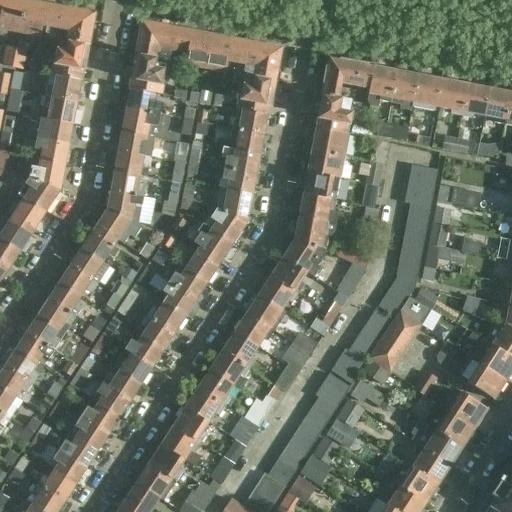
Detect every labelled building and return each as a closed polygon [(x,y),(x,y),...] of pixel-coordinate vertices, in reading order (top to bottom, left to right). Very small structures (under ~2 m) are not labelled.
[(0,0),(0,17),(0,18),(0,29),(18,33),(24,4),(10,1),(9,0),(0,0)] [(57,29),(60,8),(44,5),(38,5),(38,6),(24,4),(18,33),(39,37),(41,26),(57,29)] [(67,42),(87,46),(93,14),(74,11),(71,8),(65,7),(63,8),(60,8),(57,29),(69,31),(67,42)] [(136,55),(155,59),(158,48),(170,50),(174,30),(173,30),(171,27),(164,26),(162,27),(142,24),(136,55)] [(174,30),(170,50),(186,53),(184,64),(205,68),(211,39),(197,36),(197,35),(196,35),(191,33),(174,30)] [(244,64),(248,44),(231,41),(225,41),(211,39),(205,68),(225,72),(227,61),(244,64)] [(55,50),(51,75),(80,81),(87,46),(67,42),(65,51),(55,50)] [(244,64),(256,67),(254,79),(274,83),(280,48),(277,48),(277,49),(260,46),(259,44),(252,42),(250,44),(248,44),(244,64)] [(11,68),(13,59),(14,50),(6,48),(2,66),(11,68)] [(14,50),(13,59),(23,61),(25,52),(14,50)] [(136,55),(129,91),(154,96),(159,97),(164,70),(154,68),(155,59),(136,55)] [(13,59),(11,68),(21,70),(23,61),(13,59)] [(321,96),(348,101),(348,100),(337,98),(339,84),(368,89),(367,94),(366,102),(366,103),(373,67),(328,59),(321,96)] [(395,71),(373,67),(366,103),(369,108),(377,109),(378,101),(389,103),(395,71)] [(417,75),(395,71),(389,103),(399,105),(398,109),(409,111),(410,107),(411,108),(417,75)] [(0,74),(0,95),(5,97),(9,76),(0,74)] [(22,76),(12,74),(9,90),(17,92),(18,88),(20,89),(22,76)] [(49,75),(47,86),(45,97),(76,103),(80,81),(51,75),(49,75)] [(440,80),(417,75),(411,108),(434,112),(435,107),(440,80)] [(267,117),(274,83),(254,79),(252,87),(242,86),(237,112),(242,113),(267,117)] [(435,107),(436,107),(450,110),(449,115),(461,117),(467,85),(440,80),(435,107)] [(489,89),(467,85),(461,117),(471,119),(472,114),(483,116),(489,89)] [(200,95),(198,105),(207,107),(209,97),(211,89),(201,87),(200,95)] [(511,93),(489,89),(483,116),(494,119),(493,123),(504,125),(511,93)] [(4,113),(13,115),(17,92),(9,90),(4,113)] [(129,91),(126,111),(157,117),(159,105),(153,104),(154,96),(129,91)] [(200,95),(190,93),(188,103),(198,105),(200,95)] [(215,93),(212,107),(221,108),(223,95),(215,93)] [(321,96),(315,129),(347,135),(351,112),(346,111),(348,101),(321,96)] [(72,125),(76,103),(45,97),(40,119),(72,125)] [(162,117),(182,121),(192,123),(195,111),(184,109),(183,114),(163,110),(162,117)] [(146,138),(149,127),(155,128),(157,117),(126,111),(121,134),(146,138)] [(205,113),(198,112),(196,124),(203,125),(205,113)] [(264,136),(267,117),(242,113),(240,121),(234,119),(232,130),(264,136)] [(14,119),(4,117),(1,132),(16,135),(16,132),(12,131),(14,119)] [(68,145),(72,125),(40,119),(36,139),(68,145)] [(179,136),(189,138),(192,123),(182,121),(179,136)] [(206,126),(203,126),(203,125),(196,124),(193,137),(204,139),(206,126)] [(387,126),(384,138),(393,140),(396,128),(387,126)] [(343,157),(347,135),(315,129),(311,151),(343,157)] [(232,130),(231,131),(230,140),(224,139),(222,149),(260,156),(264,136),(232,130)] [(1,133),(0,133),(0,134),(0,151),(7,154),(11,135),(16,136),(16,135),(1,132),(1,133)] [(121,134),(118,154),(149,159),(151,148),(145,147),(146,138),(121,134)] [(454,153),(456,140),(444,137),(441,151),(454,153)] [(500,144),(498,155),(511,143),(506,138),(502,137),(500,144)] [(64,165),(68,145),(36,139),(34,150),(41,151),(40,160),(64,165)] [(456,140),(454,153),(466,156),(468,142),(456,140)] [(386,144),(376,142),(372,163),(382,165),(386,144)] [(201,145),(191,143),(188,163),(197,165),(201,145)] [(479,144),(476,156),(494,159),(498,155),(500,144),(486,146),(479,144)] [(256,176),(260,156),(222,149),(220,159),(226,160),(224,170),(256,176)] [(9,154),(7,154),(0,151),(0,165),(7,169),(9,162),(7,162),(9,154)] [(339,179),(343,157),(311,151),(307,173),(339,179)] [(118,154),(114,174),(139,178),(140,169),(147,171),(149,159),(118,154)] [(172,163),(174,164),(184,166),(185,159),(173,156),(172,163)] [(59,191),(64,165),(40,160),(38,168),(31,167),(29,178),(59,191)] [(185,176),(195,178),(197,165),(188,163),(185,176)] [(371,164),(368,163),(364,184),(377,187),(382,165),(372,163),(371,164)] [(170,184),(180,186),(184,166),(174,164),(170,184)] [(409,205),(429,209),(436,171),(410,166),(403,203),(409,205)] [(498,180),(511,182),(511,171),(499,169),(498,180)] [(252,196),(256,176),(224,170),(222,181),(228,182),(227,191),(252,196)] [(307,173),(303,195),(334,201),(337,190),(332,189),(334,179),(339,180),(339,179),(307,173)] [(114,174),(110,193),(142,199),(144,188),(137,186),(139,178),(114,174)] [(22,188),(17,195),(46,213),(59,191),(29,178),(22,188)] [(194,188),(184,186),(181,199),(191,201),(194,188)] [(439,187),(436,204),(450,206),(453,190),(439,187)] [(170,191),(168,204),(175,206),(177,206),(179,192),(170,191)] [(247,223),(252,196),(227,191),(225,201),(218,200),(216,211),(247,223)] [(351,191),(348,205),(364,209),(369,210),(373,210),(376,196),(351,191)] [(110,193),(107,211),(131,221),(131,222),(137,225),(137,223),(140,209),(142,199),(110,193)] [(13,203),(6,212),(34,231),(46,213),(17,195),(23,200),(19,207),(13,203)] [(303,195),(299,217),(335,224),(337,214),(332,213),(334,201),(303,195)] [(198,203),(191,201),(181,199),(179,211),(196,214),(198,203)] [(173,219),(175,206),(168,204),(162,203),(160,217),(173,219)] [(406,217),(427,221),(429,209),(409,205),(406,217)] [(434,208),(432,225),(456,229),(457,223),(449,222),(450,211),(434,208)] [(364,209),(361,229),(374,232),(378,211),(373,210),(369,210),(364,209)] [(107,211),(96,228),(94,230),(122,248),(129,238),(134,240),(141,228),(131,222),(131,221),(107,211)] [(233,245),(247,223),(216,211),(210,221),(216,224),(211,231),(233,245)] [(0,238),(20,252),(31,236),(32,233),(5,215),(3,217),(0,221),(0,238)] [(299,217),(295,239),(325,252),(327,237),(332,238),(335,224),(299,217)] [(427,221),(406,217),(404,229),(424,233),(427,221)] [(177,219),(171,229),(178,234),(185,224),(177,219)] [(221,264),(233,245),(211,231),(202,225),(197,233),(200,236),(195,244),(193,246),(221,264)] [(431,225),(427,246),(443,250),(448,229),(431,225)] [(424,233),(404,229),(402,241),(422,245),(424,233)] [(94,230),(81,250),(103,264),(108,257),(114,261),(122,248),(94,230)] [(167,234),(157,251),(161,254),(164,248),(167,250),(174,239),(167,234)] [(0,263),(9,269),(20,252),(0,238),(0,263)] [(325,252),(295,239),(294,240),(283,258),(307,273),(306,274),(314,278),(320,268),(317,266),(325,254),(325,252)] [(400,253),(420,257),(422,245),(402,241),(400,253)] [(147,261),(155,249),(146,244),(139,256),(147,261)] [(336,257),(352,264),(365,270),(370,257),(341,245),(336,257)] [(207,284),(219,267),(221,264),(193,246),(191,249),(185,259),(190,262),(186,270),(207,284)] [(511,285),(511,262),(505,261),(505,262),(427,247),(423,268),(435,270),(435,272),(451,275),(452,269),(436,266),(438,256),(462,260),(461,266),(504,275),(504,272),(511,273),(511,285)] [(81,250),(70,266),(99,285),(104,276),(98,271),(103,264),(81,250)] [(157,251),(150,262),(159,268),(166,257),(161,254),(157,251)] [(420,257),(400,253),(397,265),(418,269),(420,257)] [(283,258),(271,277),(299,295),(305,286),(301,283),(306,274),(307,273),(283,258)] [(0,282),(9,269),(0,263),(0,282)] [(395,277),(396,278),(414,289),(414,288),(418,269),(397,265),(395,277)] [(70,266),(59,283),(82,297),(86,291),(92,295),(99,285),(70,266)] [(365,271),(356,266),(339,294),(348,300),(365,271)] [(125,267),(120,275),(132,283),(137,274),(125,267)] [(423,268),(421,280),(433,283),(435,272),(435,270),(423,268)] [(145,285),(152,273),(145,269),(138,281),(145,285)] [(196,301),(207,284),(186,270),(181,277),(175,274),(169,283),(196,301)] [(110,293),(113,295),(114,294),(121,299),(132,283),(120,275),(119,277),(120,278),(119,284),(117,282),(110,293)] [(271,277),(259,296),(282,311),(288,302),(292,305),(299,295),(271,277)] [(407,299),(408,298),(414,289),(396,278),(390,288),(407,299)] [(59,283),(48,300),(76,318),(82,309),(76,305),(82,297),(59,283)] [(185,318),(196,301),(169,283),(163,292),(169,296),(164,304),(185,318)] [(401,308),(407,299),(390,288),(383,297),(401,308)] [(414,301),(431,310),(437,299),(420,290),(414,301)] [(137,296),(130,292),(124,301),(131,306),(137,296)] [(106,306),(113,311),(121,299),(114,294),(113,295),(106,306)] [(327,313),(335,318),(341,308),(342,309),(348,300),(339,294),(338,294),(332,303),(333,304),(327,313)] [(259,296),(246,314),(274,332),(286,314),(282,311),(259,296)] [(394,318),(399,311),(401,308),(383,297),(377,307),(394,318)] [(407,299),(401,308),(399,311),(419,325),(430,310),(408,298),(407,299)] [(48,300),(37,317),(60,331),(65,323),(71,327),(76,318),(48,300)] [(116,313),(123,318),(131,306),(124,301),(116,313)] [(481,302),(479,312),(495,315),(496,305),(481,302)] [(174,334),(185,318),(164,304),(159,311),(153,307),(147,316),(174,334)] [(385,332),(390,325),(392,321),(375,310),(368,321),(385,332)] [(390,325),(411,339),(420,326),(419,325),(399,311),(394,318),(392,321),(390,325)] [(335,318),(327,313),(320,323),(328,328),(335,318)] [(246,314),(234,333),(258,348),(263,340),(267,342),(274,332),(246,314)] [(163,350),(174,334),(147,316),(141,325),(136,333),(163,350)] [(37,317),(26,333),(54,351),(60,343),(54,339),(60,331),(37,317)] [(106,323),(97,317),(90,327),(99,333),(106,323)] [(378,343),(382,336),(385,332),(368,321),(361,332),(378,343)] [(382,336),(404,351),(411,339),(390,325),(385,332),(382,336)] [(482,340),(511,360),(511,330),(507,330),(504,328),(503,327),(502,329),(493,325),(482,340)] [(115,331),(108,326),(101,336),(109,341),(115,331)] [(82,338),(91,345),(99,333),(90,327),(90,328),(89,327),(82,338)] [(292,343),(297,347),(311,355),(322,338),(308,329),(306,331),(303,330),(300,334),(298,333),(292,343)] [(371,353),(374,348),(378,343),(361,332),(355,342),(371,353)] [(26,333),(16,350),(37,365),(41,359),(46,362),(54,351),(26,333)] [(152,368),(163,350),(136,333),(135,334),(141,338),(137,344),(131,340),(124,351),(152,368)] [(234,333),(221,353),(249,371),(255,361),(251,358),(258,348),(234,333)] [(504,383),(511,370),(511,360),(482,340),(471,333),(467,340),(478,347),(470,359),(478,365),(504,383)] [(107,340),(108,341),(109,341),(101,336),(94,346),(101,350),(107,340)] [(382,336),(378,343),(374,348),(396,362),(404,351),(382,336)] [(364,364),(367,360),(371,353),(355,342),(348,353),(364,364)] [(297,347),(292,343),(280,361),(287,366),(286,366),(298,374),(304,364),(311,355),(297,347)] [(374,348),(371,353),(367,360),(368,361),(388,374),(396,362),(374,348)] [(16,350),(4,366),(15,374),(32,385),(37,378),(31,375),(37,365),(16,350)] [(364,364),(348,353),(344,350),(337,361),(357,374),(364,364)] [(84,357),(76,351),(69,361),(78,366),(84,357)] [(140,386),(152,368),(124,351),(117,361),(112,368),(119,372),(140,386)] [(440,352),(436,358),(436,364),(445,369),(451,360),(440,352)] [(221,353),(209,371),(232,386),(240,392),(247,382),(243,379),(249,371),(221,353)] [(94,363),(86,358),(78,370),(88,376),(88,375),(87,374),(94,363)] [(60,372),(70,378),(78,366),(69,361),(68,363),(67,362),(60,372)] [(357,374),(337,361),(330,372),(350,385),(357,374)] [(389,375),(388,374),(368,361),(360,373),(382,387),(389,375)] [(492,402),(504,383),(478,365),(465,384),(492,402)] [(4,366),(0,372),(0,387),(15,398),(19,392),(24,396),(32,385),(15,374),(4,366)] [(282,392),(285,394),(298,374),(286,366),(273,386),(273,387),(282,392)] [(78,370),(68,386),(75,391),(77,392),(88,376),(78,370)] [(209,371),(197,390),(224,408),(230,398),(227,395),(232,386),(209,371)] [(129,403),(140,386),(119,372),(114,379),(107,376),(101,385),(129,403)] [(425,373),(413,391),(425,399),(437,380),(425,373)] [(321,386),(341,399),(348,389),(328,376),(321,386)] [(383,397),(359,382),(349,397),(361,405),(365,400),(376,408),(383,397)] [(46,395),(47,396),(55,401),(62,389),(53,384),(46,395)] [(118,420),(129,403),(101,385),(91,401),(97,406),(118,420)] [(64,408),(75,391),(68,386),(57,403),(64,408)] [(317,399),(334,410),(341,399),(321,386),(314,396),(317,399)] [(0,387),(0,412),(10,419),(16,409),(10,405),(15,398),(0,387)] [(265,396),(261,403),(260,404),(269,410),(282,392),(273,387),(266,397),(265,396)] [(197,390),(185,409),(208,424),(214,415),(217,418),(224,408),(197,390)] [(459,394),(447,413),(473,430),(486,411),(459,394)] [(40,407),(47,412),(55,401),(47,396),(40,407)] [(310,409),(327,421),(334,410),(317,399),(310,409)] [(255,400),(242,419),(257,429),(269,410),(260,404),(261,403),(255,400)] [(334,419),(335,420),(351,430),(363,411),(346,401),(334,419)] [(46,420),(53,425),(64,408),(57,403),(46,420)] [(461,449),(473,430),(447,413),(434,404),(422,423),(435,432),(461,449)] [(86,409),(80,419),(107,436),(118,420),(97,406),(92,413),(86,409)] [(185,409),(172,428),(200,445),(206,436),(202,433),(208,424),(185,409)] [(303,420),(320,431),(327,421),(310,409),(303,420)] [(0,412),(0,425),(3,428),(10,419),(0,412)] [(228,437),(245,449),(257,429),(242,419),(241,418),(228,437)] [(39,424),(32,419),(25,429),(32,433),(39,424)] [(96,454),(107,436),(80,419),(74,428),(68,436),(96,454)] [(296,430),(313,442),(320,431),(303,420),(296,430)] [(325,436),(348,451),(358,434),(351,430),(335,420),(325,436)] [(50,429),(43,424),(35,437),(42,441),(50,429)] [(172,428),(160,447),(183,461),(195,469),(200,460),(193,456),(200,445),(172,428)] [(33,435),(32,434),(32,433),(25,429),(18,440),(26,445),(33,435)] [(290,441),(307,452),(313,442),(296,430),(290,441)] [(435,432),(423,451),(449,468),(461,449),(435,432)] [(85,470),(96,454),(68,436),(58,452),(85,470)] [(24,453),(31,458),(42,441),(35,437),(24,453)] [(311,456),(328,467),(339,449),(322,438),(311,456)] [(283,451),(300,463),(307,452),(290,441),(283,451)] [(221,459),(225,462),(233,466),(241,453),(230,446),(221,459)] [(160,447),(148,466),(175,483),(181,474),(177,471),(183,461),(160,447)] [(276,462),(293,473),(300,463),(283,451),(276,462)] [(423,451),(411,469),(437,486),(449,468),(423,451)] [(9,452),(2,462),(10,467),(17,457),(9,452)] [(74,486),(85,470),(58,452),(52,462),(58,466),(53,473),(74,486)] [(28,463),(20,459),(13,470),(20,475),(28,463)] [(216,476),(224,481),(233,466),(225,462),(216,476)] [(266,477),(283,488),(293,473),(276,462),(266,477)] [(424,505),(437,486),(411,469),(401,462),(389,482),(398,488),(424,505)] [(135,485),(159,500),(162,502),(175,483),(148,466),(135,485)] [(24,477),(20,475),(13,470),(7,481),(17,487),(24,477)] [(63,504),(74,486),(53,473),(48,481),(42,477),(36,486),(63,504)] [(256,484),(277,498),(283,488),(266,477),(263,475),(256,484)] [(511,511),(511,475),(507,484),(500,480),(490,495),(496,500),(488,511),(511,511)] [(220,485),(205,476),(193,495),(208,504),(220,485)] [(315,488),(297,477),(287,494),(297,501),(304,505),(315,488)] [(277,498),(256,484),(248,496),(269,510),(277,498)] [(129,494),(117,511),(150,511),(159,500),(135,485),(129,494)] [(39,511),(57,511),(63,504),(36,486),(30,496),(29,495),(25,502),(32,506),(39,511)] [(398,488),(386,507),(394,511),(419,511),(424,505),(398,488)] [(177,511),(202,511),(208,504),(193,495),(190,493),(177,511)] [(293,508),(297,501),(287,494),(275,511),(298,511),(299,511),(293,508)] [(241,508),(246,511),(247,511),(267,511),(269,510),(248,496),(241,508)] [(244,511),(246,511),(241,508),(229,500),(221,511),(244,511)] [(394,511),(386,507),(376,500),(367,511),(394,511)]
